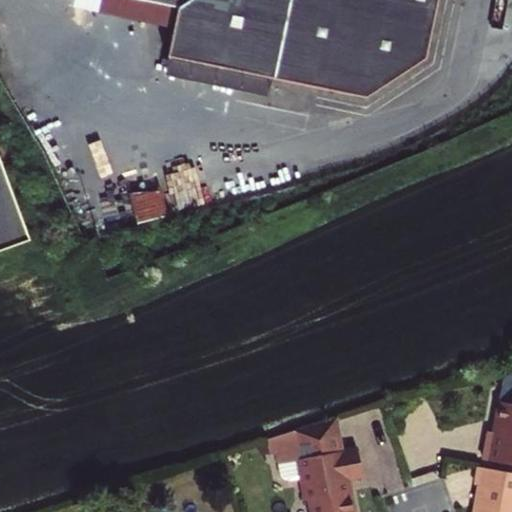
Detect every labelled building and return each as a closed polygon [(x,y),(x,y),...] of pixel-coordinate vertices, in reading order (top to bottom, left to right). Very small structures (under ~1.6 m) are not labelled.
[(73,0),(72,7),(109,15),(173,28),(165,75),(268,97),(272,78),(366,97),(425,58),(436,0),(73,0)] [(0,241),(26,232),(0,165),(0,241)] [(134,228),(164,221),(157,194),(127,201),(134,228)] [(476,448),(474,462),(511,468),(511,376),(493,375),(482,434),(478,434),(476,448)] [(303,511),(347,511),(345,501),(341,482),(356,479),(350,451),(336,453),(330,422),(260,444),(263,460),(269,459),(273,482),(279,486),(293,484),(297,506),(302,505),(303,511)] [(511,511),(511,477),(474,470),(471,488),(476,488),(472,510),(471,511),(511,511)]
